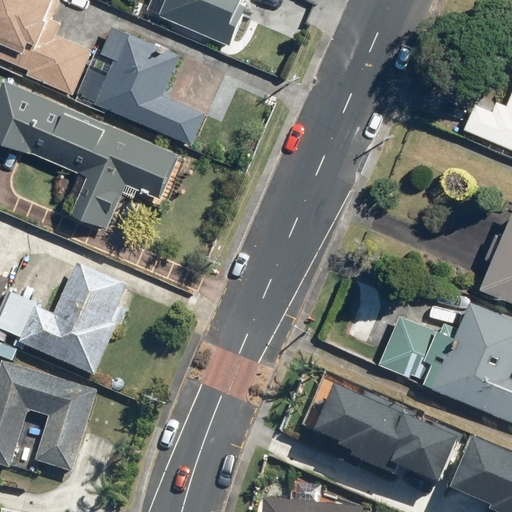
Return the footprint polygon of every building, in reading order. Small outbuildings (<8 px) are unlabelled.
[(0,0),(0,61),(28,72),(26,77),(76,96),(93,50),(61,38),(66,24),(55,20),(62,0),(0,0)] [(215,40),(229,8),(243,14),(249,0),(155,0),(150,12),(215,40)] [(116,30),(104,57),(95,53),(76,97),(196,148),(211,115),(166,95),(183,56),(116,30)] [(0,98),(0,138),(84,176),(68,214),(108,232),(125,194),(159,210),(184,155),(9,77),(0,98)] [(511,96),(508,105),(502,103),(498,113),(480,105),(469,129),(511,148),(511,96)] [(485,259),(491,262),(479,290),(511,303),(511,213),(502,236),(496,234),(485,259)] [(0,323),(0,335),(97,381),(120,332),(114,328),(132,290),(83,267),(59,318),(13,296),(0,323)] [(0,316),(13,285),(0,279),(0,316)] [(381,365),(511,422),(511,318),(474,302),(461,333),(445,327),(442,335),(401,318),(381,365)] [(97,388),(2,362),(0,368),(0,468),(10,471),(27,411),(47,417),(34,462),(74,473),(97,388)] [(337,388),(317,434),(356,451),(353,458),(393,475),(397,466),(442,485),(464,435),(434,422),(431,429),(413,421),(417,411),(362,387),(358,397),(337,388)] [(511,511),(511,452),(475,436),(452,486),(491,504),(487,511),(490,511),(511,511)]
